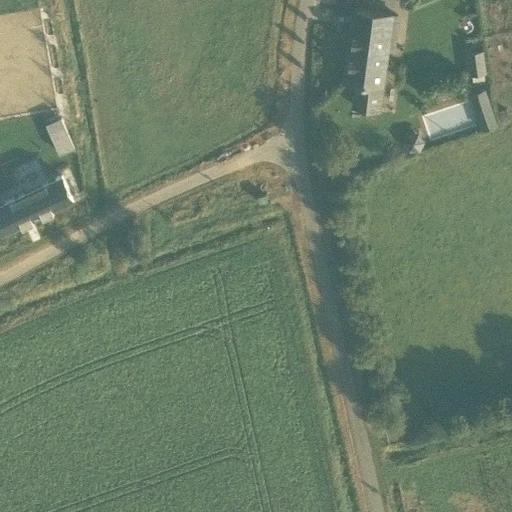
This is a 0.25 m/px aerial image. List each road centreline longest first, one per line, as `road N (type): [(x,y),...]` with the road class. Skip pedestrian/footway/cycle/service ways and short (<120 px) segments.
road 1 (unclassified): [(376,511),(294,146)]
road 2 (unclassified): [(0,278),(264,150),(294,146)]
road 3 (unclassified): [(294,146),(307,0)]
